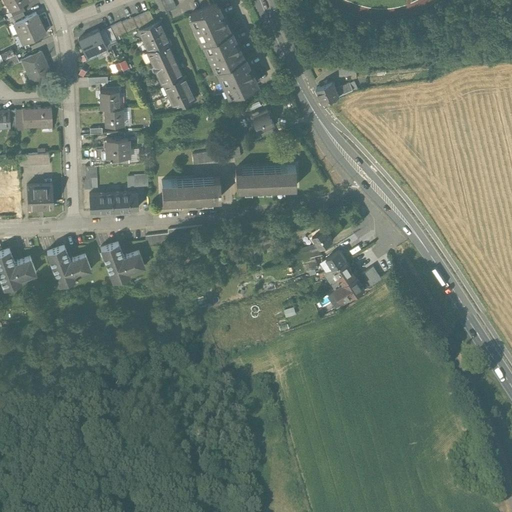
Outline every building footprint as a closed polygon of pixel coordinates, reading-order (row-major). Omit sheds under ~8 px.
[(26,0),(2,0),(10,12),(28,2),(26,0)] [(172,0),(159,0),(166,13),(177,9),(172,0)] [(231,96),(256,84),(243,57),(242,57),(229,31),(228,31),(215,4),(191,16),(195,24),(193,25),(196,31),(197,30),(201,38),(199,38),(202,44),(205,43),(208,50),(207,51),(212,61),(213,60),(219,74),(221,73),(224,82),(223,82),(226,88),(227,87),(231,96)] [(35,12),(13,23),(19,34),(23,32),(27,41),(45,33),(35,12)] [(149,12),(133,19),(138,29),(138,30),(139,30),(154,22),(149,12)] [(132,18),(121,23),(126,33),(127,34),(138,29),(133,19),(132,18)] [(154,22),(139,30),(143,40),(163,32),(161,26),(162,26),(159,20),(154,22)] [(121,22),(110,27),(111,28),(115,39),(126,33),(121,23),(121,22)] [(116,39),(115,39),(111,28),(100,33),(105,44),(116,39)] [(98,30),(78,39),(86,56),(106,47),(105,44),(100,33),(98,30)] [(163,32),(143,40),(148,51),(167,43),(168,43),(166,38),(167,38),(164,31),(163,32)] [(169,47),(167,43),(148,51),(147,52),(152,63),(173,53),(170,47),(169,47)] [(17,52),(20,59),(34,53),(31,46),(17,52)] [(40,51),(22,60),(32,82),(50,74),(40,51)] [(173,53),(152,63),(157,74),(178,64),(173,53)] [(15,54),(4,59),(7,67),(19,61),(15,54)] [(181,71),(178,64),(157,74),(162,85),(163,84),(182,76),(180,71),(181,71)] [(339,67),(340,76),(355,75),(355,66),(339,67)] [(185,75),(182,76),(163,84),(168,96),(189,87),(187,82),(188,81),(185,75)] [(317,88),(323,102),(339,96),(336,89),(333,81),(317,88)] [(336,89),(339,96),(353,90),(350,83),(336,89)] [(192,93),(189,87),(168,96),(173,107),(182,103),(183,106),(196,100),(192,92),(192,93)] [(105,108),(119,107),(118,89),(99,90),(100,108),(105,108)] [(123,125),(123,107),(119,107),(105,108),(105,126),(123,125)] [(51,108),(22,110),(23,128),(40,127),(40,129),(52,128),(51,108)] [(255,126),(258,132),(258,134),(271,128),(274,127),(266,109),(259,113),(258,111),(252,113),(253,115),(251,116),(253,122),(251,123),(253,127),(255,126)] [(252,139),(275,135),(271,128),(258,134),(258,132),(250,136),(252,139)] [(106,148),(97,149),(94,151),(94,161),(102,160),(107,160),(107,159),(128,158),(127,139),(106,140),(106,148)] [(51,164),(51,153),(23,153),(23,165),(51,164)] [(295,169),(235,172),(236,193),(296,190),(295,169)] [(85,180),(85,190),(91,190),(91,189),(97,189),(96,180),(85,180)] [(219,182),(161,184),(162,205),(220,203),(219,182)] [(26,186),(26,209),(52,208),(51,185),(26,186)] [(89,213),(138,211),(137,194),(89,196),(89,213)] [(0,200),(0,217),(15,217),(14,200),(0,200)] [(168,235),(168,239),(169,245),(203,242),(202,231),(168,235)] [(202,231),(203,242),(211,241),(210,231),(202,231)] [(325,232),(312,240),(317,248),(320,253),(321,253),(333,245),(325,232)] [(169,245),(168,239),(146,241),(147,252),(169,250),(169,245)] [(118,246),(101,252),(114,286),(130,280),(129,276),(144,270),(138,255),(123,260),(118,246)] [(320,253),(317,248),(299,253),(300,256),(303,255),(304,259),(322,254),(321,253),(320,253)] [(64,249),(47,255),(59,288),(76,282),(75,279),(90,273),(84,257),(69,263),(64,249)] [(9,251),(0,253),(0,278),(4,291),(21,285),(20,281),(35,276),(29,260),(14,265),(9,251)] [(339,255),(326,263),(326,264),(324,265),(327,270),(329,268),(333,274),(346,265),(339,255)] [(346,265),(333,274),(324,277),(332,289),(339,284),(343,289),(356,281),(346,265)] [(316,266),(309,268),(310,275),(318,273),(316,266)] [(356,281),(343,289),(334,295),(342,307),(348,304),(347,303),(364,293),(356,281)]
